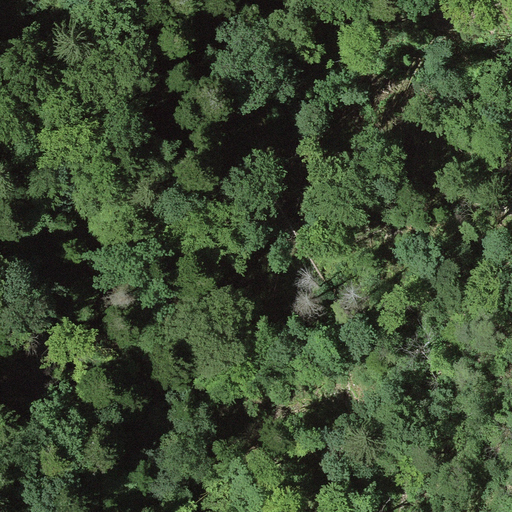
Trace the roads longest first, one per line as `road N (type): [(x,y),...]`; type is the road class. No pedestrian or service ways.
road 1 (track): [(383,511),(440,335),(462,299),(511,258)]
road 2 (track): [(27,511),(32,380),(0,381)]
